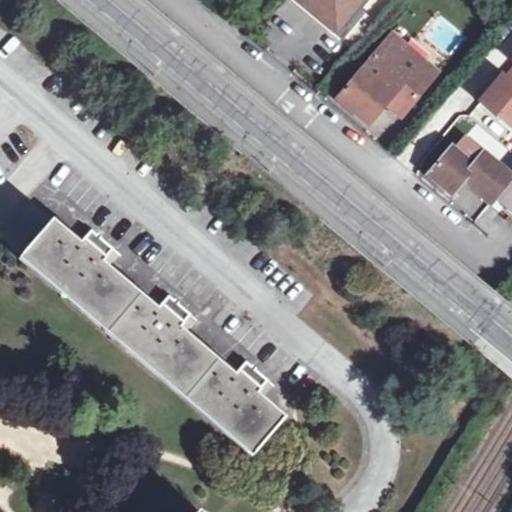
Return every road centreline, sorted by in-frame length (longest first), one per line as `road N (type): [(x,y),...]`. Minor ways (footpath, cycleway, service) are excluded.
road 1 (residential): [(357,511),(378,489),(388,453),(379,414),(353,381),(0,74)]
road 2 (tertiary): [(106,0),(511,344)]
road 3 (residential): [(175,0),(511,280)]
